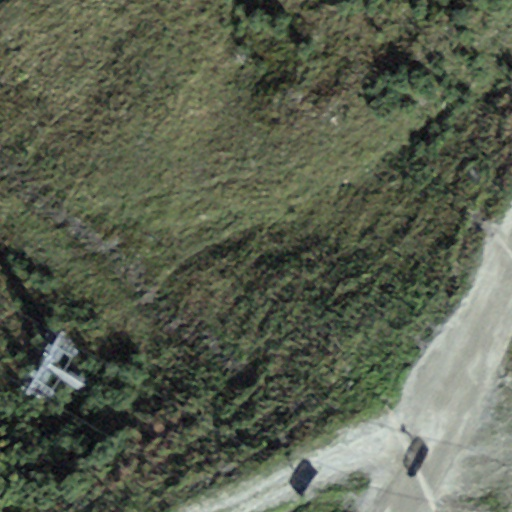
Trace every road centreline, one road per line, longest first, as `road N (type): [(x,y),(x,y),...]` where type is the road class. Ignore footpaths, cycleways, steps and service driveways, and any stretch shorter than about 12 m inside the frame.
road 1 (track): [(389,511),(511,265)]
road 2 (track): [(438,423),(232,511)]
